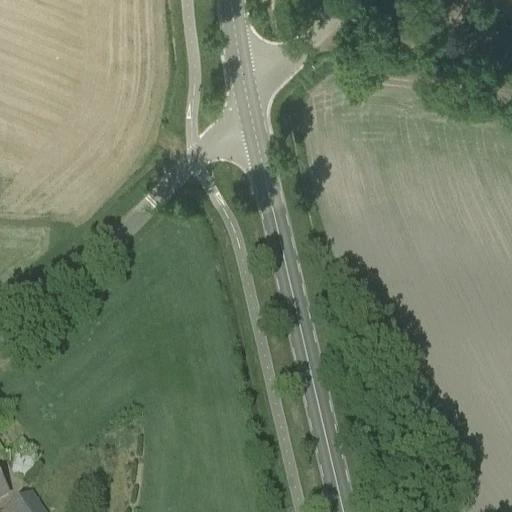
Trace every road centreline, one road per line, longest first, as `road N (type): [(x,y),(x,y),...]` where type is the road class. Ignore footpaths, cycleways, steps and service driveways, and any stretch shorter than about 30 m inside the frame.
road 1 (secondary): [(345,511),(247,103)]
road 2 (unclassified): [(0,342),(247,103)]
road 3 (unclassified): [(247,103),(351,0)]
